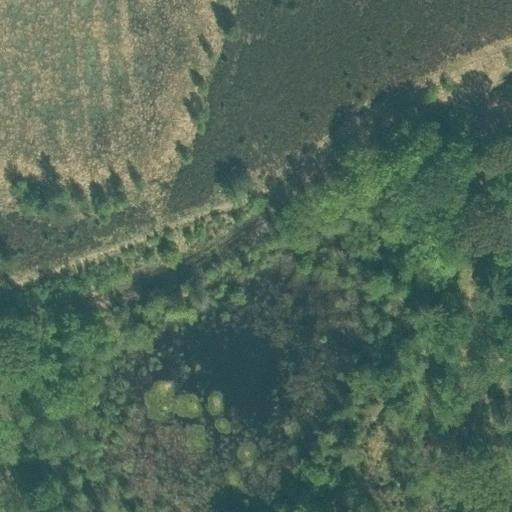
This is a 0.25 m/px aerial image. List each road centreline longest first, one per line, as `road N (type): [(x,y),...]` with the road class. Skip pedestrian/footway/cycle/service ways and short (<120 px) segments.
road 1 (track): [(511,86),(352,165),(196,265),(0,319)]
road 2 (track): [(473,105),(450,511)]
